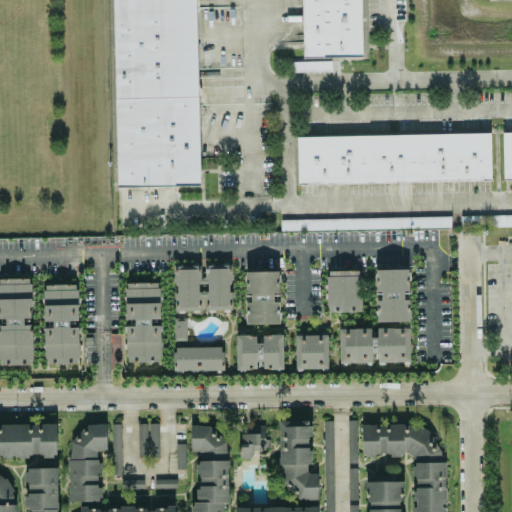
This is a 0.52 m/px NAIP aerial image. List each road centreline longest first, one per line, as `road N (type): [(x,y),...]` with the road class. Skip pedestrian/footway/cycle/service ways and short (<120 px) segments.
road 1 (residential): [(511,389),(0,397)]
road 2 (residential): [(471,235),(473,511)]
